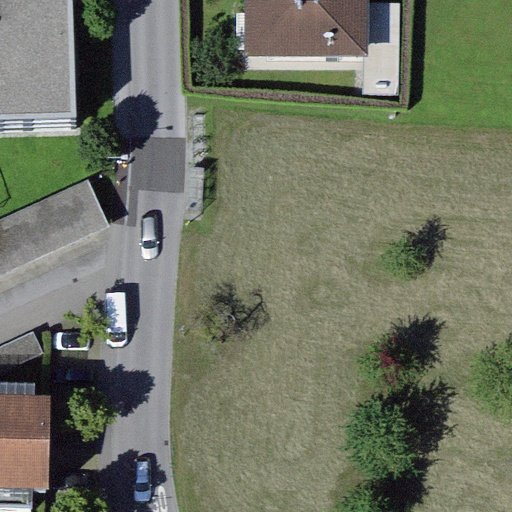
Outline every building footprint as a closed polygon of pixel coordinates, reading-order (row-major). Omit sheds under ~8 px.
[(0,0),(0,133),(100,130),(95,0),(0,0)] [(250,0),(250,56),(368,58),(368,7),(368,0),(250,0)] [(402,94),(403,8),(368,7),(368,58),(367,94),(402,94)] [(212,216),(215,171),(203,170),(200,215),(212,216)] [(99,187),(60,204),(79,247),(118,229),(99,187)] [(0,282),(79,247),(60,204),(0,231),(0,282)] [(0,394),(0,511),(41,511),(42,500),(57,500),(59,411),(45,410),(45,395),(0,394)]
